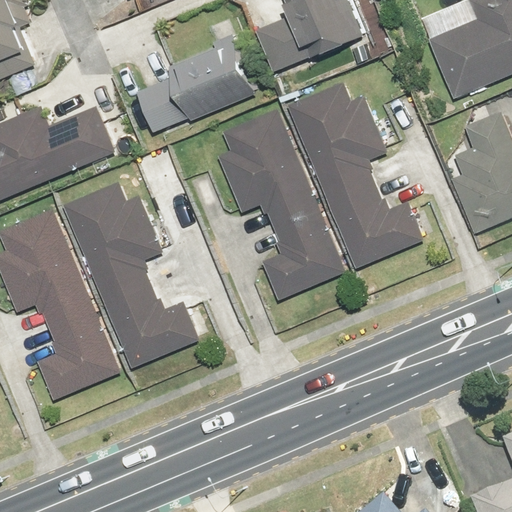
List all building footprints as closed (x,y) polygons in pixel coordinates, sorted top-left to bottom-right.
[(0,0),(0,83),(38,68),(22,28),(40,21),(31,0),(0,0)] [(258,39),(277,87),(372,49),(352,0),(279,0),(290,26),(258,39)] [(427,40),(452,101),(511,77),(511,0),(473,0),(470,1),(478,20),(427,40)] [(136,86),(157,138),(258,98),(237,45),(136,86)] [(348,83),(285,108),(352,274),(429,243),(414,206),(395,213),(374,163),(393,155),(371,98),(357,104),(348,83)] [(0,208),(123,160),(103,109),(53,129),(45,109),(0,126),(0,208)] [(348,279),(281,111),(228,132),(235,150),(218,157),(241,215),(261,207),(281,257),(261,265),(278,307),(348,279)] [(475,238),(511,223),(511,128),(506,115),(467,131),(475,149),(456,157),(463,176),(452,180),(475,238)] [(123,181),(61,206),(127,372),(204,341),(189,303),(170,311),(150,260),(169,252),(146,196),(132,202),(123,181)] [(125,379),(58,211),(4,232),(12,250),(0,254),(0,269),(18,315),(38,307),(58,357),(38,365),(55,407),(125,379)] [(511,511),(511,435),(498,441),(511,475),(511,484),(469,501),(473,511),(511,511)] [(403,511),(387,493),(365,511),(403,511)]
